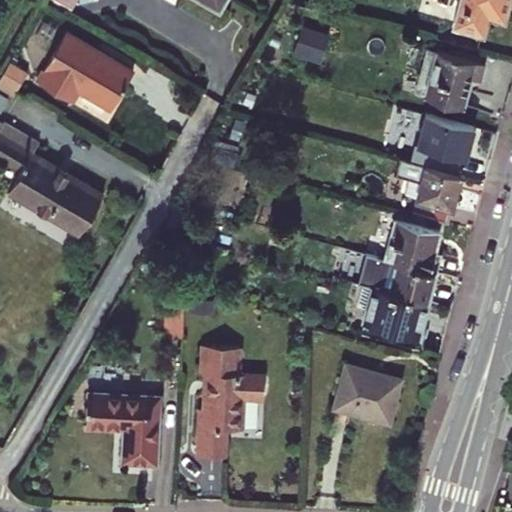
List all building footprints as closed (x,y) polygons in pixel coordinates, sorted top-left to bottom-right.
[(204,0),(221,10),(226,0),(204,0)] [(507,10),(509,0),(458,0),(455,16),(486,24),(491,6),(507,10)] [(315,57),(324,26),(298,20),(290,50),(315,57)] [(111,108),(134,70),(67,30),(38,78),(72,99),(79,88),(111,108)] [(474,73),(483,76),(488,59),(440,46),(427,93),(465,104),(474,73)] [(18,88),(30,68),(13,58),(1,78),(18,88)] [(10,191),(81,234),(105,194),(35,151),(42,140),(7,119),(0,130),(0,155),(23,170),(10,191)] [(238,159),(242,142),(216,135),(211,152),(238,159)] [(415,210),(451,220),(464,170),(407,154),(402,172),(412,175),(423,178),(419,193),(415,210)] [(419,193),(423,178),(412,175),(407,190),(419,193)] [(441,229),(393,216),(383,255),(437,269),(442,250),(436,248),(441,229)] [(437,269),(383,255),(375,284),(428,298),(437,269)] [(366,315),(420,330),(428,298),(375,284),(366,315)] [(243,377),(245,351),(208,349),(206,376),(210,377),(208,412),(205,412),(202,459),(229,461),(231,432),(247,433),(249,402),(223,400),(224,376),(243,377)] [(398,417),(410,373),(354,358),(342,402),(398,417)] [(163,394),(92,390),(90,423),(128,425),(127,457),(160,458),(163,394)]
